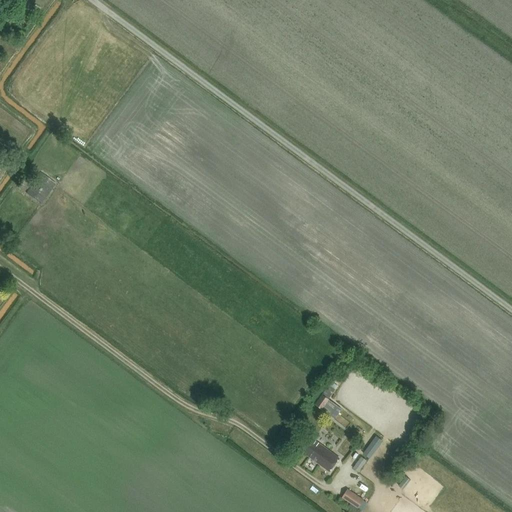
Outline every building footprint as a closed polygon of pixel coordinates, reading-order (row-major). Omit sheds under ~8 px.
[(18,182),(27,188),(34,178),(26,172),(18,182)] [(56,182),(41,172),(27,193),(42,203),(56,182)] [(329,399),(337,386),(330,381),(315,405),(322,410),(335,419),(343,410),(329,399)] [(339,457),(335,454),(315,440),(313,443),(310,441),(304,448),(308,451),(305,454),(329,471),(339,457)] [(366,460),(361,456),(352,468),(358,472),(366,460)] [(347,489),(341,497),(358,508),(363,499),(347,489)]
